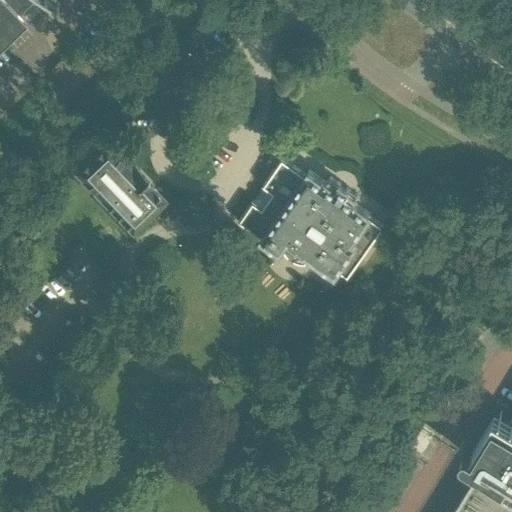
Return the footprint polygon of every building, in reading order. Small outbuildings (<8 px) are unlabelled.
[(0,0),(0,38),(26,14),(19,7),(25,0),(0,0)] [(72,91),(94,69),(72,48),(51,69),(72,91)] [(75,147),(85,157),(99,144),(89,134),(75,147)] [(133,172),(106,144),(77,171),(133,229),(163,200),(151,188),(153,186),(136,169),(133,172)] [(307,173),(282,156),(263,184),(273,191),(263,206),(254,199),(239,220),(281,249),(288,238),(314,256),(336,272),(338,268),(348,275),(384,225),(370,215),(371,212),(355,200),(358,195),(331,176),(327,181),(310,169),(307,173)] [(444,432),(461,404),(443,393),(426,422),(444,432)] [(511,511),(511,414),(510,418),(495,409),(472,446),(470,445),(467,444),(464,446),(463,449),(465,452),(468,454),(467,455),(481,465),(452,511),(511,511)]
